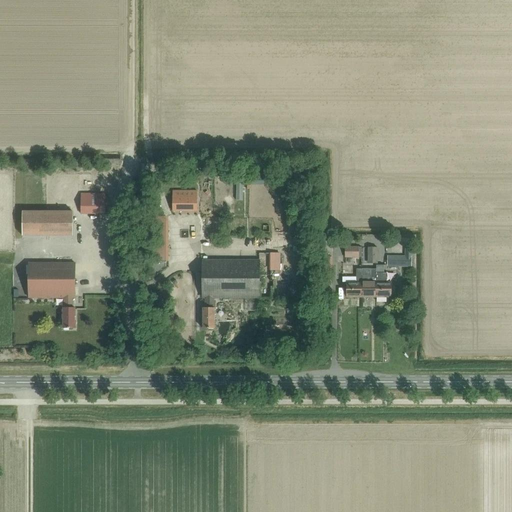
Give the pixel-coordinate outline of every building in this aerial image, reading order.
[(197,192),(172,191),(172,212),(197,212),(197,192)] [(105,215),(105,194),(80,194),(80,215),(105,215)] [(49,208),(67,208),(66,196),(48,196),(49,208)] [(22,236),(72,236),(72,211),(22,211),(22,236)] [(166,261),(166,236),(165,236),(165,218),(150,218),(150,236),(153,236),(153,261),(166,261)] [(359,248),(345,248),(345,258),(359,258),(359,248)] [(377,264),(377,248),(367,248),(367,264),(377,264)] [(330,264),(338,264),(338,253),(330,252),(330,264)] [(259,299),(259,261),(202,261),(202,299),(205,299),(213,299),(259,299)] [(73,308),(73,299),(74,299),(74,264),(28,264),(28,299),(64,299),(64,308),(63,308),(63,329),(75,329),(75,308),(73,308)] [(346,298),(361,298),(361,276),(361,269),(356,269),(356,283),(346,283),(346,298)] [(361,276),(361,298),(376,298),(376,274),(376,269),(370,270),(370,276),(361,276)] [(376,274),(376,298),(391,298),(391,283),(386,283),(386,274),(376,274)] [(82,300),(91,301),(91,290),(83,290),(82,300)] [(203,309),(203,329),(214,329),(214,309),(213,309),(213,299),(205,299),(205,309),(203,309)]
